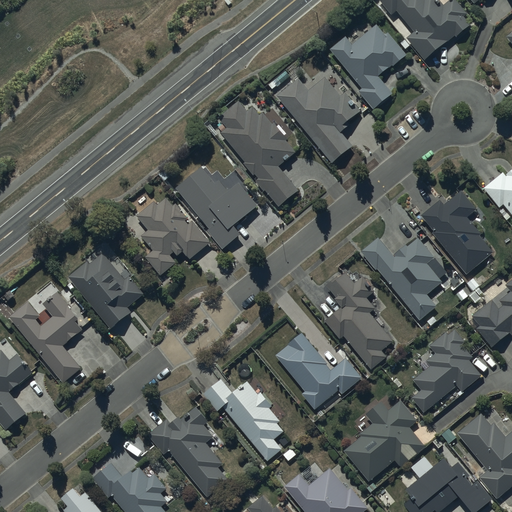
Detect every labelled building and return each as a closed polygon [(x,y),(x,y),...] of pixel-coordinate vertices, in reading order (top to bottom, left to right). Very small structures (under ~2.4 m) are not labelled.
[(380,0),(393,15),(398,11),(414,31),(407,37),(424,59),(455,35),(456,36),(470,25),(463,15),(466,13),(456,0),(449,0),(443,5),(439,0),(380,0)] [(346,36),(331,49),(363,88),(360,91),(374,109),(393,93),(379,75),(393,64),(394,65),(407,55),(390,33),(387,36),(377,24),(353,44),(346,36)] [(299,78),(277,95),(333,163),(354,146),(342,132),(351,124),(348,122),(362,111),(346,92),(341,96),(326,77),(309,90),(299,78)] [(240,101),(219,116),(227,128),(222,132),(246,162),(244,163),(254,175),(256,174),(259,178),(256,181),(264,191),(266,190),(279,206),(299,190),(279,166),(296,151),(285,139),(287,138),(275,122),(273,124),(264,112),(260,116),(253,107),(247,111),(240,101)] [(202,166),(176,187),(210,228),(208,231),(223,249),(242,233),(235,225),(259,205),(239,181),(228,190),(220,180),(216,183),(202,166)] [(502,172),(484,188),(500,207),(503,204),(511,214),(511,168),(505,175),(502,172)] [(440,200),(421,215),(433,230),(431,231),(465,274),(492,252),(479,235),(481,234),(467,216),(476,208),(462,191),(444,205),(440,200)] [(156,201),(138,215),(149,230),(142,235),(154,251),(147,256),(161,275),(177,262),(171,255),(176,251),(179,255),(185,250),(190,258),(210,243),(193,220),(188,224),(185,220),(188,218),(176,203),(173,206),(167,197),(158,204),(156,201)] [(378,237),(360,251),(375,270),(377,268),(419,320),(436,306),(426,294),(441,281),(427,263),(434,257),(418,237),(407,247),(405,244),(392,255),(378,237)] [(88,261),(69,277),(111,328),(131,312),(127,307),(144,293),(129,276),(125,279),(103,253),(90,264),(88,261)] [(394,341),(370,312),(375,307),(367,297),(375,290),(363,276),(355,283),(346,272),(339,278),(337,276),(327,284),(337,297),(335,298),(342,307),(326,320),(341,339),(345,335),(372,368),(387,356),(383,350),(394,341)] [(492,300),(473,316),(481,325),(476,329),(491,347),(509,332),(511,334),(511,279),(505,285),(510,291),(499,300),(503,304),(499,308),(492,300)] [(28,300),(10,316),(65,381),(82,367),(64,345),(83,329),(76,321),(80,317),(58,291),(43,304),(53,316),(41,326),(36,320),(41,315),(28,300)] [(430,366),(413,379),(421,389),(412,397),(423,412),(457,385),(461,390),(481,375),(469,359),(472,357),(462,344),(464,342),(455,330),(449,334),(447,332),(430,345),(436,353),(426,361),(430,366)] [(303,333),(276,355),(306,391),(303,393),(316,409),(340,389),(343,393),(362,377),(347,358),(331,370),(326,364),(327,363),(303,333)] [(0,421),(6,429),(26,413),(9,392),(34,372),(18,353),(10,360),(2,350),(0,351),(0,421)] [(222,379),(204,395),(218,411),(223,407),(269,461),(283,449),(275,440),(285,432),(278,424),(281,420),(271,408),(273,406),(262,393),(260,395),(248,381),(234,393),(222,379)] [(362,436),(345,450),(370,481),(395,460),(401,467),(425,447),(408,427),(417,419),(401,400),(390,410),(382,401),(366,414),(373,423),(360,434),(362,436)] [(168,419),(149,435),(165,454),(170,450),(209,497),(230,480),(219,467),(223,463),(206,442),(214,435),(204,424),(208,420),(197,406),(181,419),(180,417),(172,424),(168,419)] [(482,413),(457,433),(487,470),(479,477),(497,499),(511,487),(511,431),(506,437),(494,422),(490,424),(482,413)] [(444,458),(405,489),(411,497),(404,503),(411,511),(422,511),(423,511),(431,511),(435,509),(437,511),(459,495),(472,511),(475,511),(492,499),(477,480),(473,484),(469,479),(472,476),(460,460),(451,467),(444,458)] [(112,463),(94,478),(110,497),(113,494),(127,511),(167,511),(162,505),(168,501),(161,492),(167,487),(156,473),(150,478),(141,467),(134,472),(132,470),(123,476),(112,463)] [(349,491),(331,468),(310,486),(300,474),(285,486),(305,511),(362,511),(368,508),(352,488),(349,491)] [(74,487),(62,498),(69,506),(64,510),(65,511),(102,511),(86,492),(81,496),(74,487)] [(264,495),(249,507),(252,511),(282,511),(277,506),(274,508),(264,495)]
